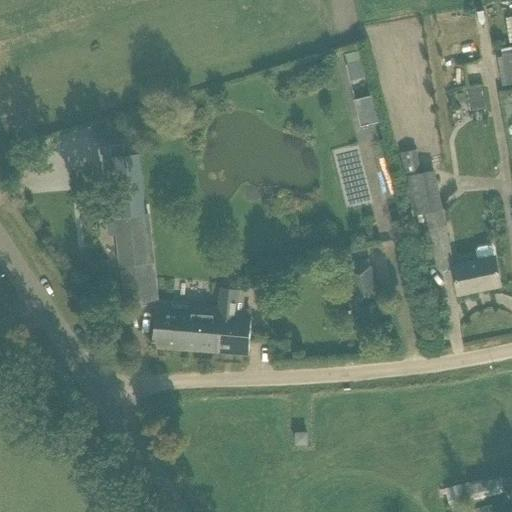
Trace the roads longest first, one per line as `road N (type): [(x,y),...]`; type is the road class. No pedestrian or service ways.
road 1 (unclassified): [(93,386),(307,379),(511,348)]
road 2 (tertiary): [(93,386),(0,243)]
road 3 (tertiary): [(172,511),(93,386)]
